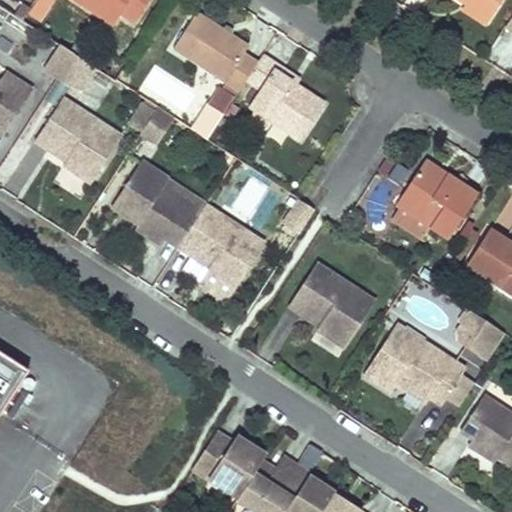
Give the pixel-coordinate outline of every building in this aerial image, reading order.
[(72,0),(114,28),(121,16),(137,26),(153,0),(72,0)] [(466,0),(467,1),(491,16),(501,0),(466,0)] [(491,16),(467,1),(462,8),(485,24),(491,16)] [(27,4),(20,14),(27,19),(33,8),(27,4)] [(176,49),(241,91),(248,80),(258,65),(246,57),(251,48),(199,14),(176,49)] [(511,32),(509,31),(492,58),(511,71),(511,68),(511,32)] [(97,64),(75,51),(60,76),(73,85),(78,76),(86,81),(97,64)] [(258,65),(248,80),(262,90),(251,107),(303,142),(327,104),(298,86),(276,72),(280,65),(265,55),(258,65)] [(212,90),(219,79),(198,65),(191,76),(212,90)] [(280,65),(276,72),(298,86),(302,79),(280,65)] [(165,103),(180,93),(163,68),(148,79),(165,103)] [(0,131),(4,135),(33,90),(5,73),(0,81),(0,131)] [(78,76),(73,85),(81,90),(86,81),(78,76)] [(122,136),(63,98),(36,139),(50,147),(56,139),(74,151),(68,159),(65,163),(93,181),(122,136)] [(207,138),(223,112),(205,102),(190,128),(207,138)] [(174,117),(158,107),(142,133),(158,142),(174,117)] [(74,151),(56,139),(50,147),(68,159),(74,151)] [(431,159),(426,165),(448,180),(452,174),(431,159)] [(167,177),(139,160),(111,204),(129,215),(132,210),(142,216),(139,222),(136,226),(162,243),(166,237),(179,246),(201,212),(189,204),(185,211),(170,202),(175,195),(161,186),(167,177)] [(448,180),(426,165),(401,203),(452,239),(481,194),(452,174),(448,180)] [(64,168),(55,180),(78,197),(87,185),(64,168)] [(189,204),(175,195),(170,202),(185,211),(189,204)] [(303,198),(301,197),(285,222),(300,232),(316,207),(303,198)] [(265,243),(206,205),(201,212),(179,246),(193,254),(199,246),(216,258),(211,266),(208,270),(236,288),(265,243)] [(142,216),(132,210),(129,215),(139,222),(142,216)] [(462,262),(480,234),(472,229),(454,256),(462,262)] [(472,265),(505,286),(509,280),(511,282),(511,239),(495,229),(472,265)] [(199,246),(193,254),(211,266),(216,258),(199,246)] [(375,302),(316,263),(290,304),(304,313),(309,305),(327,316),(319,329),(346,347),(375,302)] [(309,305),(304,313),(321,324),(327,316),(309,305)] [(466,309),(451,339),(489,358),(504,328),(466,309)] [(440,350),(398,322),(366,370),(393,388),(398,380),(403,372),(410,377),(405,385),(428,399),(431,394),(443,401),(444,400),(458,379),(466,367),(452,359),(448,366),(435,357),(440,350)] [(452,359),(440,350),(435,357),(448,366),(452,359)] [(0,353),(0,412),(27,371),(0,353)] [(410,377),(403,372),(398,380),(405,385),(410,377)] [(107,377),(96,402),(107,407),(119,382),(107,377)] [(469,386),(458,379),(444,400),(455,407),(469,386)] [(493,403),(481,395),(459,429),(473,438),(469,444),(495,460),(498,456),(502,450),(511,456),(508,462),(511,464),(511,414),(508,412),(504,419),(489,409),(493,403)] [(508,412),(493,403),(489,409),(504,419),(508,412)] [(233,442),(217,432),(194,467),(210,478),(214,473),(228,483),(225,487),(239,497),(257,468),(262,461),(264,458),(255,453),(252,457),(248,453),(252,446),(237,436),(233,442)] [(266,455),(252,446),(248,453),(252,457),(255,453),(264,458),(266,455)] [(511,456),(502,450),(498,456),(508,462),(511,456)] [(270,477),(257,468),(239,497),(238,498),(258,511),(285,511),(294,499),(280,491),(297,466),(283,456),(275,469),(270,477)] [(275,469),(262,461),(257,468),(270,477),(275,469)] [(311,474),(297,466),(280,491),(294,499),(285,511),(322,511),(331,499),(333,495),(335,493),(309,476),(311,474)] [(214,473),(210,478),(225,487),(228,483),(214,473)] [(346,504),(333,495),(331,499),(339,504),(337,508),(342,511),(346,504)] [(339,504),(331,499),(322,511),(359,511),(346,504),(342,511),(337,508),(339,504)]
